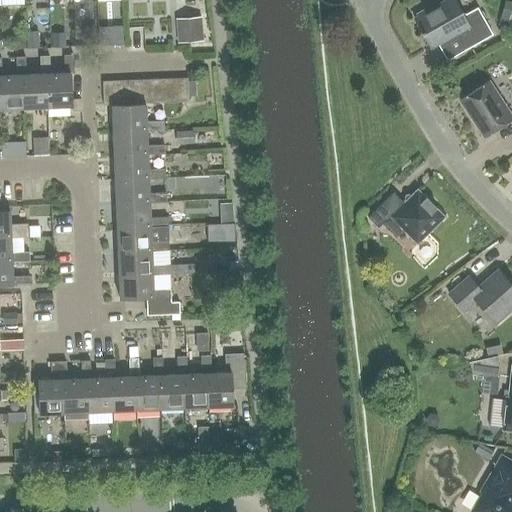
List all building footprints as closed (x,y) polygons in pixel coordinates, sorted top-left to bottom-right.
[(414,19),(421,32),(420,33),(422,36),(423,35),(430,48),(450,37),(457,39),(464,51),(493,35),(477,8),(463,16),(454,0),(448,0),(428,12),(426,9),(416,15),(417,18),(414,19)] [(200,20),(180,21),(181,46),(201,45),(200,20)] [(83,27),(84,40),(96,39),(96,26),(83,27)] [(122,26),(98,27),(99,44),(123,43),(122,26)] [(39,32),(27,32),(28,49),(39,49),(39,32)] [(52,34),(52,48),(65,47),(65,33),(52,34)] [(13,35),(13,49),(26,49),(25,35),(13,35)] [(46,75),(48,107),(71,106),(70,73),(74,73),(73,56),(63,56),(64,74),(49,74),(46,75)] [(22,76),(24,109),(48,107),(46,75),(49,74),(49,57),(40,58),(40,75),(26,76),(22,76)] [(0,76),(0,109),(24,109),(22,76),(26,76),(25,58),(15,59),(16,76),(1,76),(0,76)] [(175,79),(163,80),(164,103),(175,103),(175,79)] [(175,79),(175,103),(186,102),(185,79),(175,79)] [(150,80),(139,81),(140,104),(145,104),(151,104),(150,80)] [(151,104),(164,103),(163,80),(150,80),(151,104)] [(127,81),(114,82),(115,105),(127,105),(127,81)] [(127,81),(127,105),(140,104),(139,81),(127,81)] [(195,81),(188,82),(188,96),(196,96),(195,81)] [(103,106),(110,106),(115,105),(114,82),(102,82),(103,106)] [(511,118),(488,82),(461,99),(472,115),(470,116),(484,137),(511,118)] [(81,99),(72,99),(72,111),(81,111),(81,99)] [(145,104),(140,104),(127,105),(115,105),(110,106),(112,130),(145,128),(146,130),(163,130),(163,121),(146,121),(145,104)] [(112,130),(113,153),(147,152),(147,154),(164,154),(164,146),(147,146),(146,130),(145,128),(112,130)] [(177,144),(193,144),(192,131),(176,132),(177,144)] [(33,138),(34,156),(48,156),(47,138),(33,138)] [(148,169),(147,154),(147,152),(113,153),(114,178),(148,176),(148,179),(166,178),(165,168),(148,169)] [(114,178),(115,202),(149,200),(149,203),(167,202),(166,193),(149,194),(148,179),(148,176),(114,178)] [(395,237),(402,230),(417,245),(445,217),(417,188),(403,202),(393,193),(368,218),(378,228),(382,224),(395,237)] [(151,226),(168,226),(181,225),(181,216),(150,217),(149,203),(149,200),(115,202),(116,226),(151,225),(151,226)] [(0,211),(0,235),(11,235),(11,238),(28,237),(28,222),(10,223),(10,211),(0,211)] [(234,223),(233,212),(220,213),(220,224),(234,223)] [(234,223),(220,224),(221,242),(235,241),(234,223)] [(151,248),(152,251),(168,250),(168,241),(168,226),(151,226),(151,225),(116,226),(117,250),(151,248)] [(39,226),(29,227),(29,238),(40,237),(39,226)] [(0,235),(0,259),(12,259),(12,262),(29,261),(29,251),(12,252),(11,238),(11,235),(0,235)] [(117,250),(118,273),(153,271),(153,273),(178,272),(177,262),(152,263),(152,251),(151,248),(117,250)] [(11,287),(30,286),(30,275),(13,276),(12,262),(12,259),(0,259),(0,283),(11,284),(11,287)] [(194,261),(177,262),(178,272),(194,271),(194,261)] [(509,313),(507,311),(511,307),(511,286),(498,270),(477,288),(468,277),(448,293),(463,312),(476,301),(495,324),(509,313)] [(153,290),(153,273),(153,271),(118,273),(119,297),(151,297),(151,300),(171,299),(170,289),(153,290)] [(379,278),(373,276),(368,280),(369,286),(375,289),(380,285),(379,278)] [(179,302),(171,302),(172,314),(180,314),(179,302)] [(17,313),(2,314),(3,325),(17,325),(17,313)] [(208,351),(207,333),(196,334),(197,351),(208,351)] [(485,349),(487,358),(502,354),(500,345),(485,349)] [(138,357),(138,347),(128,347),(129,358),(138,357)] [(225,371),(210,372),(207,372),(208,407),(231,407),(231,390),(246,389),(245,360),(243,360),(243,354),(224,355),(225,371)] [(201,372),(187,373),(182,373),(184,408),(208,407),(207,372),(210,372),(210,356),(200,356),(201,372)] [(177,373),(163,374),(158,374),(160,409),(184,408),(182,373),(187,373),(186,357),(176,357),(177,373)] [(129,375),(114,376),(112,376),(113,411),(136,410),(135,375),(139,375),(138,358),(128,359),(129,375)] [(153,374),(139,375),(135,375),(136,410),(160,409),(158,374),(163,374),(162,358),(161,358),(156,358),(152,358),(153,374)] [(105,376),(91,377),(87,377),(88,412),(113,411),(112,376),(114,376),(114,360),(104,360),(105,376)] [(67,377),(66,361),(50,362),(51,373),(57,373),(57,378),(37,379),(38,414),(63,413),(62,378),(67,377)] [(81,377),(67,377),(62,378),(63,413),(64,420),(88,419),(88,412),(87,377),(91,377),(90,361),(80,361),(81,377)] [(492,399),(489,426),(502,428),(502,431),(511,432),(511,366),(511,367),(508,399),(506,399),(506,401),(492,399)] [(480,374),(472,375),(473,381),(481,382),(480,393),(497,395),(499,376),(500,369),(480,374)] [(8,390),(0,390),(0,400),(8,400),(8,390)] [(25,423),(24,414),(8,414),(8,424),(25,423)] [(437,415),(430,414),(425,419),(427,426),(435,428),(440,422),(437,415)] [(209,451),(209,427),(198,428),(198,451),(209,451)] [(479,444),(474,452),(487,462),(493,451),(479,444)] [(14,450),(14,461),(25,460),(25,450),(14,450)] [(51,460),(62,460),(62,452),(51,452),(51,460)] [(480,492),(482,493),(470,511),(511,511),(511,493),(511,492),(511,465),(499,458),(480,492)]
